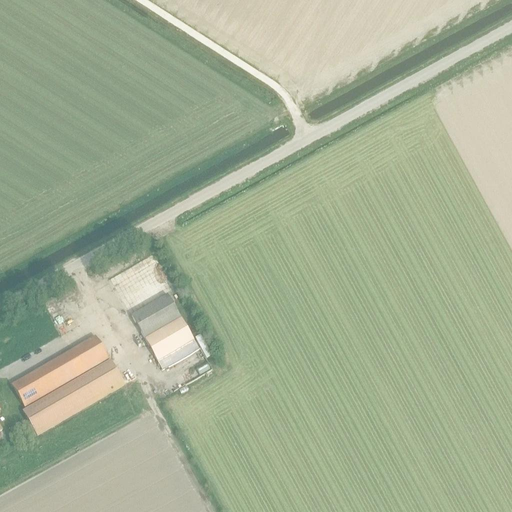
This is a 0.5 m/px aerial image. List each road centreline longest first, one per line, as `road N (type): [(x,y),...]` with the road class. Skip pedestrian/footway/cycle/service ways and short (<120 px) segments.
road 1 (unclassified): [(0,308),(511,27)]
road 2 (track): [(208,511),(136,379)]
